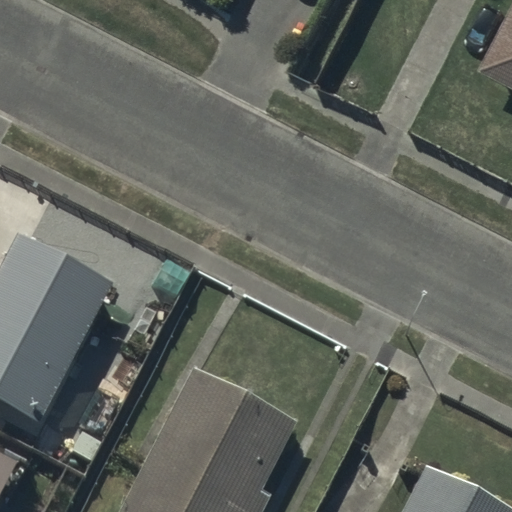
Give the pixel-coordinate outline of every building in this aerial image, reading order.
[(511,37),(488,84),(511,96),(511,37)] [(102,277),(13,231),(0,255),(0,399),(29,415),(102,277)] [(292,414),(187,360),(108,511),(254,511),(264,493),(254,487),(292,414)] [(113,411),(99,403),(86,427),(100,435),(113,411)] [(98,439),(79,428),(69,446),(88,457),(98,439)] [(0,495),(17,462),(0,452),(0,495)] [(508,511),(421,467),(397,511),(508,511)]
